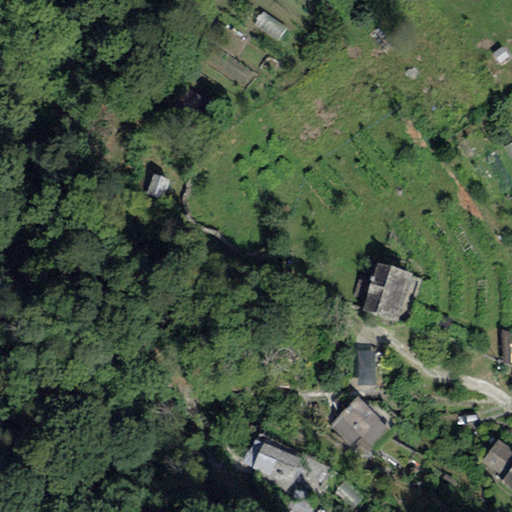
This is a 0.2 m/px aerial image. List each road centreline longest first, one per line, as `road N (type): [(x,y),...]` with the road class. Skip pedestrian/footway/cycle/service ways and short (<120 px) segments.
road 1 (track): [(346,315),(92,233),(30,255),(0,251)]
road 2 (residential): [(511,409),(482,388),(420,368),(392,338),(346,315)]
